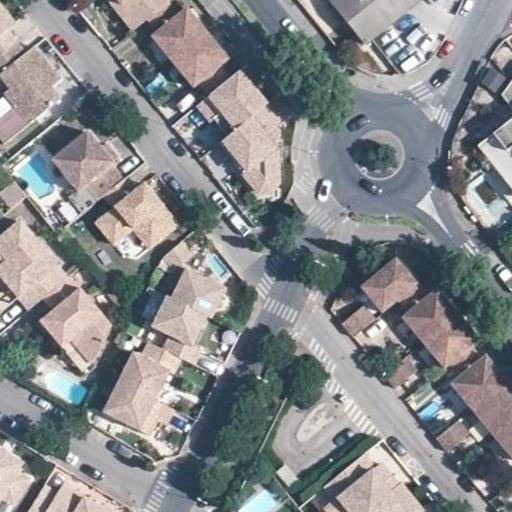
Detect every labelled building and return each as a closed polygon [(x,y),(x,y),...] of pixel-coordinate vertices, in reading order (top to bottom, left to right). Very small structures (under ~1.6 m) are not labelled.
[(129,13),(118,0),(108,0),(123,17),(129,13)] [(118,0),(129,13),(123,17),(133,30),(147,18),(169,0),(118,0)] [(179,13),(169,0),(147,18),(158,30),(152,35),(172,61),(207,32),(187,6),(179,13)] [(329,0),(363,42),(415,0),(329,0)] [(0,53),(17,40),(7,28),(15,21),(0,3),(0,53)] [(207,32),(172,61),(193,86),(199,81),(209,94),(231,76),(221,64),(228,58),(207,32)] [(23,100),(17,105),(31,122),(62,96),(52,85),(50,81),(59,74),(35,45),(27,52),(17,40),(0,53),(0,74),(1,74),(12,87),(23,100)] [(209,94),(198,103),(212,120),(219,113),(233,131),(266,104),(238,70),(231,76),(209,94)] [(52,85),(62,77),(59,74),(50,81),(52,85)] [(511,119),(477,149),(511,192),(511,84),(505,98),(511,107),(511,119)] [(6,91),(17,105),(23,100),(12,87),(6,91)] [(279,120),(266,104),(233,131),(219,142),(230,155),(234,152),(238,157),(234,160),(252,182),(277,181),(276,149),(272,143),(277,139),(278,133),(280,132),(274,124),(279,120)] [(31,122),(17,105),(0,118),(0,137),(4,143),(31,122)] [(88,130),(53,159),(78,190),(74,193),(86,208),(104,194),(124,178),(111,163),(113,161),(101,147),(88,130)] [(107,142),(101,147),(113,161),(119,157),(107,142)] [(202,158),(219,180),(235,168),(217,146),(202,158)] [(114,244),(134,228),(144,229),(155,243),(179,224),(154,194),(147,200),(137,188),(127,175),(124,178),(104,194),(114,207),(96,222),(114,244)] [(0,191),(0,192),(12,207),(27,194),(15,179),(0,191)] [(270,190),(277,181),(252,182),(259,191),(270,190)] [(0,238),(0,269),(9,262),(16,271),(10,275),(25,292),(19,297),(29,309),(42,297),(67,276),(21,221),(0,238)] [(150,248),(155,243),(144,229),(134,228),(150,248)] [(164,256),(159,265),(171,272),(192,255),(181,241),(164,256)] [(398,299),(417,282),(396,257),(362,286),(383,311),(398,299)] [(9,262),(0,269),(0,274),(19,297),(25,292),(10,275),(16,271),(9,262)] [(186,267),(171,297),(207,315),(212,317),(226,287),(186,267)] [(40,320),(54,337),(63,330),(71,339),(75,336),(95,359),(95,358),(112,325),(70,275),(67,276),(42,297),(53,310),(40,320)] [(424,341),(458,313),(437,287),(429,294),(419,281),(417,282),(398,299),(408,311),(403,316),(424,341)] [(207,315),(171,297),(167,295),(152,324),(170,333),(163,348),(182,357),(195,363),(202,349),(193,344),(207,315)] [(343,322),(354,335),(375,318),(364,304),(343,322)] [(450,362),(472,344),(479,338),(458,313),(424,341),(445,367),(450,362)] [(62,347),(71,339),(63,330),(54,337),(62,347)] [(91,363),(95,359),(75,336),(71,339),(91,363)] [(163,348),(149,341),(112,415),(151,434),(158,420),(167,424),(175,409),(156,399),(170,370),(175,372),(182,357),(163,348)] [(472,408),(507,379),(486,354),(482,357),(472,344),(450,362),(461,374),(451,382),(472,408)] [(418,369),(406,356),(385,374),(397,387),(418,369)] [(493,433),(511,417),(511,385),(507,379),(472,408),(493,433)] [(511,417),(493,433),(511,456),(511,417)] [(470,432),(458,419),(437,436),(448,450),(470,432)] [(0,496),(1,496),(13,504),(29,478),(16,470),(0,460),(0,457),(4,451),(0,448),(0,496)] [(4,451),(0,457),(0,460),(16,470),(21,462),(4,451)] [(419,511),(423,509),(401,482),(399,483),(394,488),(389,481),(394,476),(382,462),(376,467),(365,453),(326,484),(338,500),(340,498),(351,511),(419,511)] [(399,483),(394,476),(389,481),(394,488),(399,483)] [(44,486),(28,511),(105,511),(62,485),(56,494),(44,486)] [(351,511),(340,498),(338,500),(327,508),(330,511),(351,511)]
